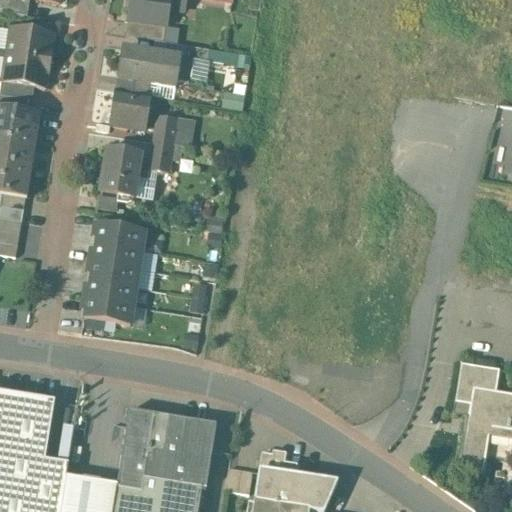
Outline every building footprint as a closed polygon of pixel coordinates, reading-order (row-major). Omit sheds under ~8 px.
[(0,0),(0,15),(26,19),(29,2),(13,0),(0,0)] [(184,0),(129,0),(126,23),(165,29),(168,7),(183,9),(184,0)] [(242,16),(221,12),(219,26),(240,30),(242,16)] [(59,24),(38,21),(36,34),(53,37),(53,38),(57,38),(59,24)] [(165,29),(127,23),(124,39),(162,45),(165,29)] [(36,34),(9,30),(5,58),(49,64),(53,38),(53,37),(36,34)] [(184,48),(165,45),(162,57),(179,59),(178,61),(182,61),(184,48)] [(207,52),(184,48),(182,61),(192,63),(205,65),(207,52)] [(162,57),(122,50),(117,81),(150,87),(173,91),(176,77),(178,61),(179,59),(162,57)] [(223,65),(239,67),(240,56),(224,54),(223,65)] [(49,64),(5,58),(0,85),(33,90),(44,92),(49,64)] [(182,61),(178,61),(176,77),(189,80),(192,63),(182,61)] [(150,87),(117,81),(115,93),(148,99),(150,87)] [(33,90),(0,85),(0,86),(0,98),(31,103),(33,90)] [(115,93),(110,127),(143,132),(148,99),(115,93)] [(242,112),(243,98),(223,96),(222,110),(242,112)] [(0,98),(0,110),(39,117),(41,105),(31,103),(0,98)] [(39,117),(0,110),(0,139),(35,145),(39,117)] [(176,122),(156,119),(152,144),(172,147),(176,122)] [(35,145),(0,139),(0,167),(30,173),(35,145)] [(172,147),(152,144),(147,173),(168,176),(172,147)] [(140,157),(106,151),(96,211),(114,214),(117,199),(132,202),(133,200),(136,180),(140,157)] [(30,173),(0,167),(0,197),(2,197),(23,201),(25,201),(30,173)] [(150,183),(136,180),(133,200),(151,203),(154,188),(149,187),(150,183)] [(23,201),(2,197),(0,207),(0,210),(21,214),(23,201)] [(21,214),(0,210),(0,221),(19,225),(21,214)] [(19,225),(0,221),(0,257),(13,259),(19,225)] [(143,236),(94,228),(92,241),(95,241),(95,248),(140,255),(143,236)] [(140,255),(95,248),(94,254),(90,254),(88,265),(138,273),(140,255)] [(138,273),(88,265),(86,277),(90,278),(89,284),(135,291),(138,273)] [(135,291),(89,284),(88,290),(84,290),(82,301),(132,309),(135,291)] [(190,312),(204,315),(210,287),(196,284),(190,312)] [(132,309),(82,301),(80,313),(84,314),(83,321),(129,328),(132,309)] [(511,397),(495,394),(498,373),(460,366),(454,404),(470,407),(459,472),(482,476),(488,439),(511,442),(511,397)] [(52,406),(0,398),(0,511),(58,511),(66,467),(44,463),(52,406)] [(211,431),(127,417),(114,497),(138,501),(140,486),(198,496),(201,496),(211,431)] [(52,463),(62,465),(67,430),(57,428),(52,463)] [(272,454),(271,458),(260,456),(257,476),(251,511),(324,511),(337,485),(328,483),(327,487),(314,485),(315,481),(294,478),(296,468),(283,465),(284,456),(272,454)] [(252,476),(228,472),(224,494),(248,499),(252,476)] [(108,511),(113,488),(66,481),(61,511),(108,511)] [(195,511),(198,496),(140,486),(138,501),(114,497),(111,511),(195,511)]
